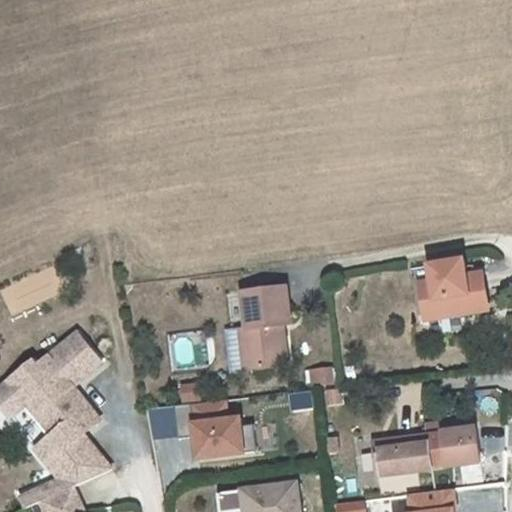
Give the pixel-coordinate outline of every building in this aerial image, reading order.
[(467,260),(432,266),(435,281),(422,283),(427,321),(490,311),(484,274),(469,276),(467,260)] [(234,373),(290,366),(285,326),(292,325),(288,288),(244,294),(249,330),(229,333),(234,373)] [(35,450),(46,464),(82,435),(96,425),(69,391),(102,365),(79,336),(39,368),(33,362),(0,388),(0,405),(10,418),(27,405),(52,436),(35,450)] [(320,386),(334,384),(332,370),(318,371),(320,386)] [(194,387),(184,389),(185,402),(195,401),(194,387)] [(230,415),(229,400),(191,403),(195,461),(246,458),(244,415),(230,415)] [(426,425),(428,434),(445,432),(444,423),(426,425)] [(434,469),(449,466),(481,462),(477,428),(445,432),(428,434),(373,441),(380,495),(422,489),(420,471),(434,469)] [(60,481),(50,486),(54,494),(73,486),(109,470),(82,435),(46,464),(60,481)] [(327,439),(329,453),(338,452),(337,438),(327,439)] [(451,487),(449,466),(434,469),(436,489),(451,487)] [(221,511),(245,511),(247,511),(246,511),(302,511),(299,485),(244,491),(219,495),(221,511)] [(20,499),(24,508),(41,500),(54,494),(50,486),(20,499)] [(54,494),(41,500),(46,511),(84,511),(73,486),(54,494)]
